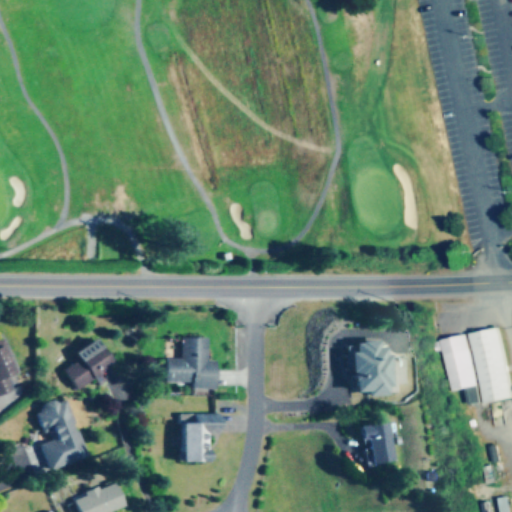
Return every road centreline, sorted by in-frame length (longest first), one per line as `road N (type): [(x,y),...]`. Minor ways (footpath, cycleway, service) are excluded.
road 1 (tertiary): [(0,284),(511,281)]
road 2 (residential): [(258,285),(256,437),(234,511)]
